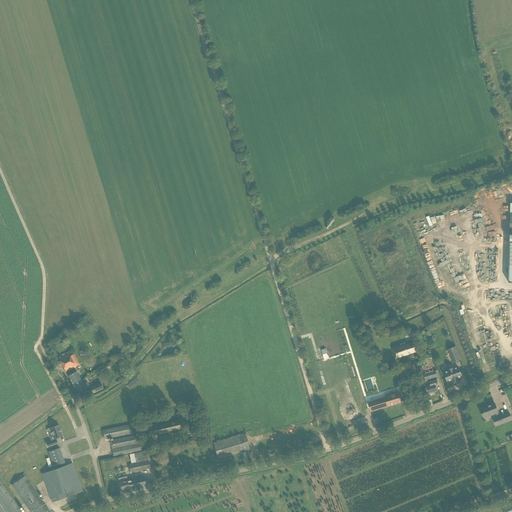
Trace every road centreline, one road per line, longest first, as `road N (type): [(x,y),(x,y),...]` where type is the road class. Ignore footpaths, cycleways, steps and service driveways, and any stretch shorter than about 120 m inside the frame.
road 1 (track): [(192,0),(328,450)]
road 2 (unclassified): [(70,511),(328,450),(511,378)]
